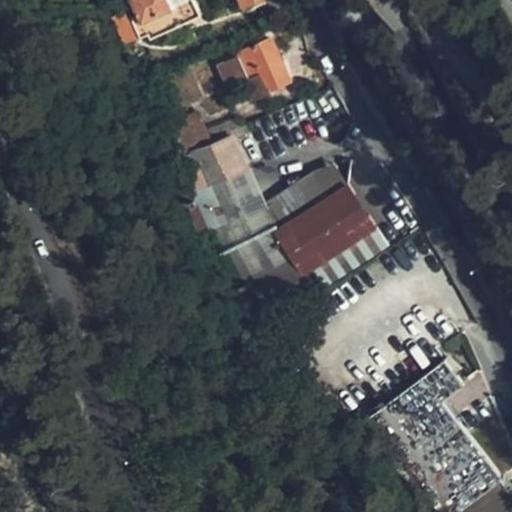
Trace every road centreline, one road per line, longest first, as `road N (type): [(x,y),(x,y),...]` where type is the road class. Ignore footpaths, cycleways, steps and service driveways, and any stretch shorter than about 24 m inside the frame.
road 1 (tertiary): [(511,375),(475,291),(316,0)]
road 2 (tertiary): [(0,153),(119,456),(149,511)]
road 3 (residential): [(511,218),(388,0)]
road 4 (residential): [(429,0),(445,42),(511,116)]
